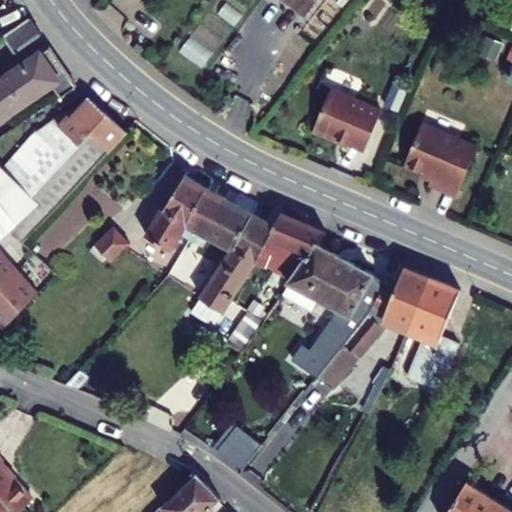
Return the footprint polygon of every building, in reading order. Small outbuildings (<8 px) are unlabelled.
[(290,0),(306,12),(314,0),(290,0)] [(29,16),(3,34),(15,51),(41,34),(29,16)] [(0,120),(54,85),(62,97),(80,84),(55,48),(44,55),(41,52),(0,78),(0,120)] [(338,139),(364,149),(380,110),(329,88),(311,131),(336,143),(338,139)] [(55,205),(128,129),(89,95),(65,116),(61,112),(16,153),(20,158),(55,205)] [(427,183),(455,195),(475,147),(420,123),(403,164),(431,175),(427,183)] [(0,238),(12,228),(23,240),(55,205),(20,158),(6,170),(0,163),(0,238)] [(195,236),(200,228),(211,208),(214,210),(226,189),(197,169),(174,203),(172,202),(154,228),(178,245),(188,231),(195,236)] [(265,217),(226,189),(214,210),(211,208),(200,228),(205,232),(211,223),(236,241),(191,309),(210,323),(252,262),(277,226),(265,217)] [(275,202),(265,217),(277,226),(252,262),(264,271),(269,265),(288,278),(321,233),(324,228),(275,202)] [(116,220),(93,241),(108,258),(133,236),(116,220)] [(389,273),(321,233),(288,278),(285,281),(309,295),(315,285),(340,301),(312,339),(305,334),(295,348),(319,367),(373,299),(389,273)] [(40,292),(0,246),(0,326),(4,331),(40,292)] [(373,299),(319,367),(331,377),(394,294),(412,302),(428,267),(408,260),(398,278),(389,273),(373,299)] [(464,281),(428,267),(412,302),(432,311),(410,366),(444,381),(463,332),(446,325),(464,281)] [(243,349),(255,322),(242,317),(230,343),(243,349)] [(253,424),(232,448),(246,460),(265,435),(253,424)] [(0,503),(7,511),(22,511),(46,489),(13,455),(16,452),(0,434),(0,503)] [(198,475),(159,511),(202,511),(218,497),(198,475)] [(445,511),(511,511),(511,505),(466,478),(445,511)]
